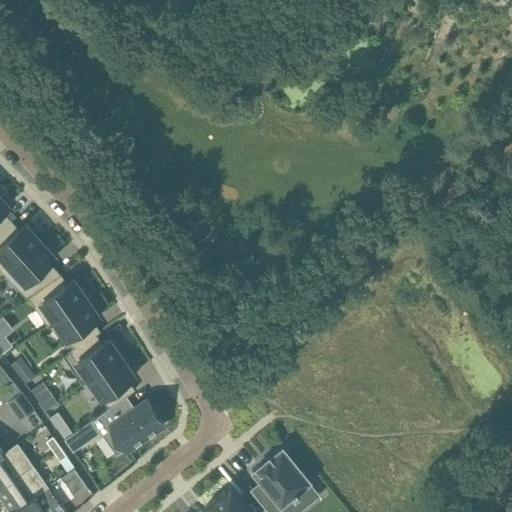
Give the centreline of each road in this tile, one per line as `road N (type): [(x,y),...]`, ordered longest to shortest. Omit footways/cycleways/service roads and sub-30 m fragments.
road 1 (residential): [(0,121),(102,244),(209,401),(212,426)]
road 2 (residential): [(116,511),(206,443),(212,426)]
